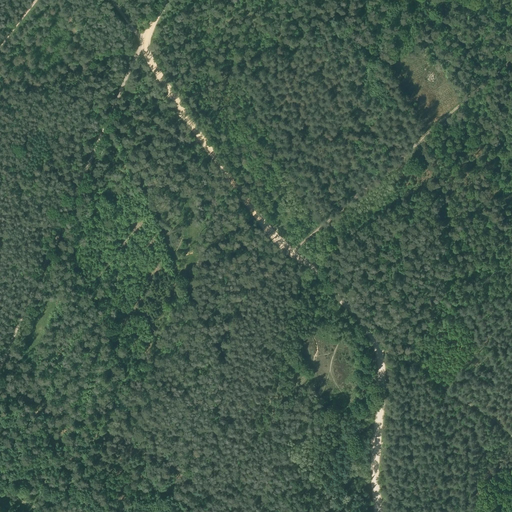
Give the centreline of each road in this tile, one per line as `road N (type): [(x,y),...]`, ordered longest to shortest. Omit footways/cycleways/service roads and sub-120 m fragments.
road 1 (track): [(110,0),(138,39),(0,359)]
road 2 (track): [(160,0),(138,39),(275,237),(291,246)]
road 3 (track): [(511,54),(291,246)]
road 4 (track): [(377,511),(376,332),(299,252)]
road 5 (track): [(376,332),(511,424)]
